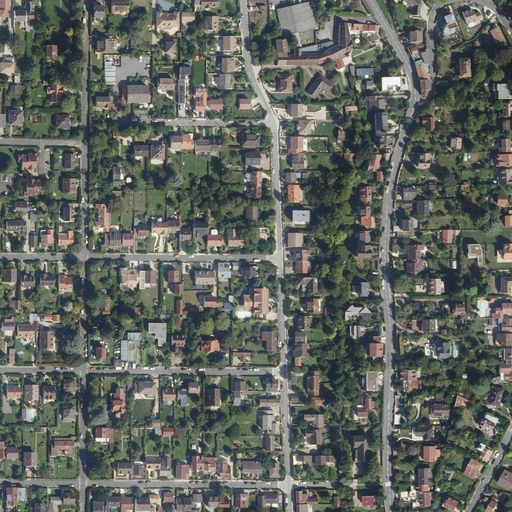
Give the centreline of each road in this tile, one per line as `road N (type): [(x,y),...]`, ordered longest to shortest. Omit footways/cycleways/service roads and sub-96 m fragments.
road 1 (tertiary): [(390,511),(386,209),(415,107)]
road 2 (residential): [(288,486),(83,483)]
road 3 (residential): [(283,373),(83,371)]
road 4 (residential): [(280,258),(84,256)]
road 5 (residential): [(273,124),(122,122)]
road 6 (residential): [(85,144),(86,0)]
road 7 (residential): [(273,124),(280,258)]
road 8 (residential): [(244,0),(251,73),(273,124)]
road 9 (residential): [(415,107),(432,87),(429,21),(440,2),(453,0)]
